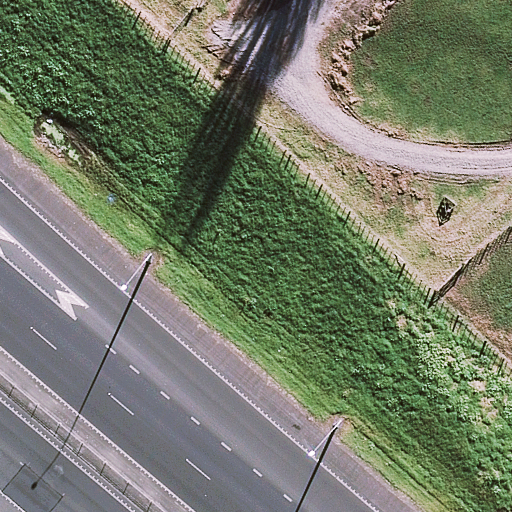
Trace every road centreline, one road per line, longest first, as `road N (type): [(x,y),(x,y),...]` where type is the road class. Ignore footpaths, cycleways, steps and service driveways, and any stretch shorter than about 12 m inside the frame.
road 1 (motorway): [(0,206),(100,307),(338,511)]
road 2 (motorway): [(0,292),(247,511)]
road 3 (track): [(511,170),(393,152),(344,125),(313,86),(300,52),(310,10),(323,0)]
road 4 (motorway): [(98,511),(0,430)]
